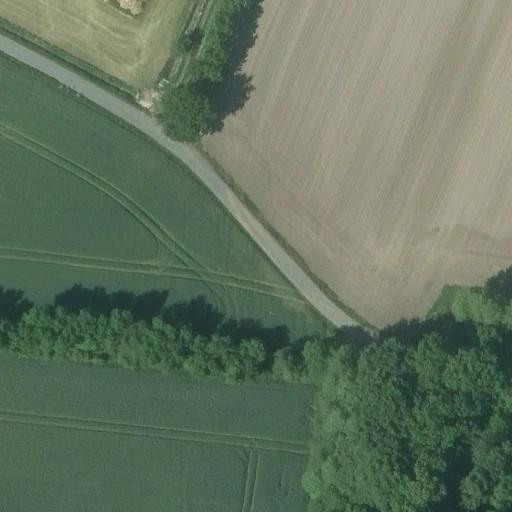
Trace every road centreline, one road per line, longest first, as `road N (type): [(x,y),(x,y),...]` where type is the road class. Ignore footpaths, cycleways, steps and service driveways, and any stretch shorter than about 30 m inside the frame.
road 1 (track): [(511,348),(339,322),(245,233),(161,126)]
road 2 (track): [(161,126),(214,0)]
